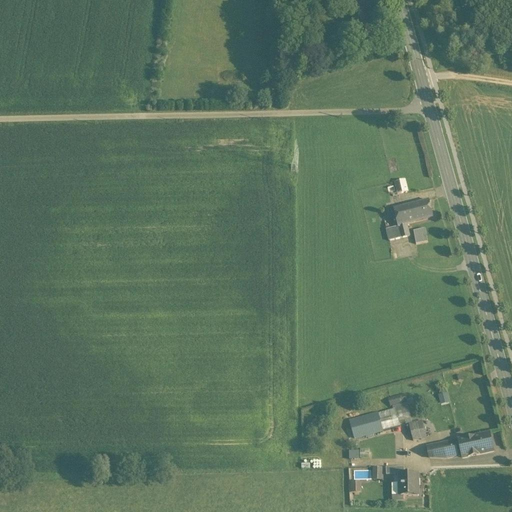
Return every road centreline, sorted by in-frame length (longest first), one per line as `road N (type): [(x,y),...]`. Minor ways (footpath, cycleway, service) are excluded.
road 1 (track): [(430,104),(0,119)]
road 2 (tertiary): [(511,392),(401,0)]
